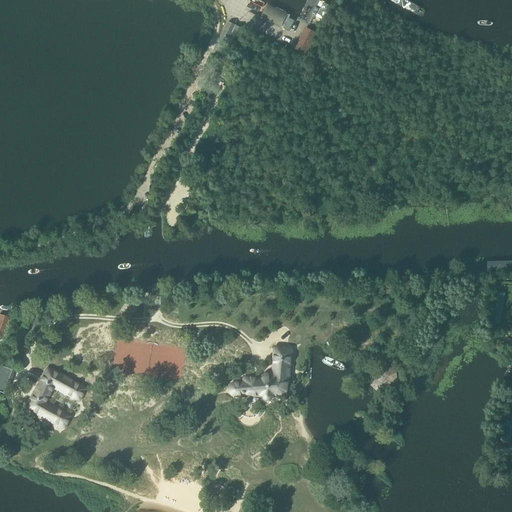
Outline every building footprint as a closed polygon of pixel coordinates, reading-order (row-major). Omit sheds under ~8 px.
[(289,31),(294,21),(289,18),(290,15),(268,4),(260,18),(283,29),(284,28),(289,31)] [(322,23),(330,6),(325,4),(316,20),(322,23)] [(234,47),(243,28),(229,21),(220,40),(234,47)] [(307,54),(317,34),(306,29),(296,48),(307,54)] [(511,260),(487,261),(487,270),(511,269),(511,260)] [(499,324),(504,294),(495,293),(491,323),(499,324)] [(0,337),(3,338),(9,318),(0,315),(0,337)] [(231,388),(231,389),(231,390),(232,390),(232,391),(232,392),(233,392),(233,393),(234,393),(234,394),(235,394),(236,394),(237,394),(238,394),(240,394),(240,396),(239,402),(237,402),(237,403),(237,404),(237,406),(238,409),(239,411),(241,413),(243,414),(245,416),(247,416),(250,417),(252,417),(255,416),(257,415),(259,414),(261,412),(262,410),(263,407),(263,405),(263,404),(261,404),(262,398),(262,396),(262,397),(263,398),(263,399),(264,400),(265,401),(266,401),(267,402),(268,402),(269,402),(270,401),(271,401),(272,401),(272,400),(273,399),(274,398),(274,397),(274,393),(287,394),(289,375),(290,367),(290,360),(291,360),(292,350),(292,349),(291,349),(291,348),(290,348),(278,347),(277,347),(276,347),(276,348),(276,349),(275,359),(278,359),(278,364),(278,366),(277,374),(269,373),(269,374),(268,374),(266,374),(265,376),(264,377),(264,378),(247,377),(246,377),(246,378),(245,378),(245,379),(245,380),(245,381),(245,382),(244,382),(236,383),(235,383),(235,384),(234,384),(233,385),(232,386),(232,387),(231,388)] [(0,390),(9,368),(0,364),(0,390)] [(84,388),(72,381),(49,369),(48,369),(47,370),(28,406),(28,407),(28,408),(63,426),(64,426),(65,426),(69,418),(43,404),(55,383),(80,397),(84,389),(84,388)] [(383,393),(394,379),(395,376),(395,373),(393,370),(390,369),(387,369),(385,371),(373,385),(383,393)] [(510,444),(511,437),(511,423),(506,422),(501,442),(510,444)]
